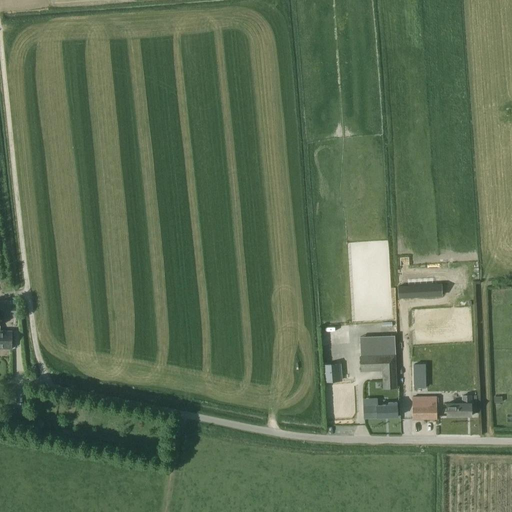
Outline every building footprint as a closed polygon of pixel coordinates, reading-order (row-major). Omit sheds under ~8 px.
[(440,285),(397,287),(398,299),(440,297),(440,285)] [(0,315),(2,316),(17,316),(17,304),(0,304),(0,315)] [(0,348),(12,349),(12,331),(0,330),(0,348)] [(360,356),(395,354),(394,336),(360,337),(360,356)] [(382,371),(383,389),(397,389),(395,354),(360,356),(360,372),(382,371)] [(325,365),(327,383),(341,382),(339,363),(325,365)] [(447,404),(447,417),(471,416),(471,404),(472,404),(472,395),(462,395),(462,404),(447,404)] [(436,397),(412,397),(412,419),(437,419),(436,397)] [(364,403),(365,418),(397,416),(396,403),(389,403),(389,405),(377,406),(376,402),(364,403)]
